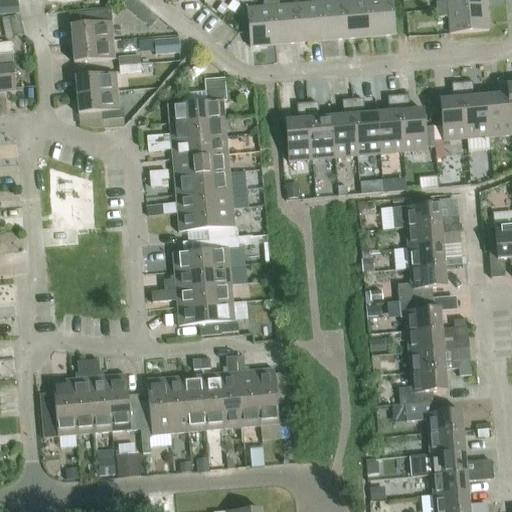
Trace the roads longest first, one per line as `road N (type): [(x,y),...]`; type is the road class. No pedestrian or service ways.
road 1 (residential): [(148,0),(251,76),(472,58),(511,47)]
road 2 (residential): [(327,508),(296,481),(272,477),(34,497)]
road 3 (residential): [(141,354),(121,138),(88,140),(39,125)]
road 4 (residential): [(25,348),(22,298),(37,275),(27,157),(39,125)]
road 5 (residential): [(511,492),(499,384),(483,361),(478,296)]
road 6 (residential): [(34,497),(25,348)]
